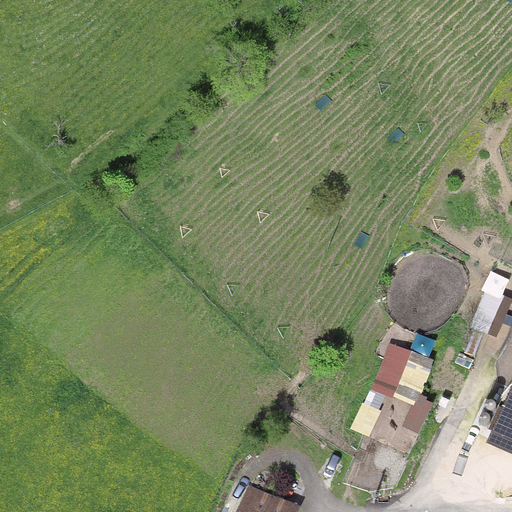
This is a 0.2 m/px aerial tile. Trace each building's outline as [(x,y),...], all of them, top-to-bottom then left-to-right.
[(411,351),(389,343),(372,389),(386,394),(394,397),(411,351)] [(433,360),(411,351),(394,397),(413,405),(419,392),(421,393),(433,360)] [(386,394),(372,389),(364,403),(362,402),(350,429),(369,436),(381,411),(379,410),(386,394)] [(421,393),(419,392),(413,405),(403,425),(418,432),(433,403),(427,400),(428,397),(421,393)] [(511,392),(490,442),(511,451),(511,392)] [(249,485),(237,511),(296,511),(299,506),(249,485)]
